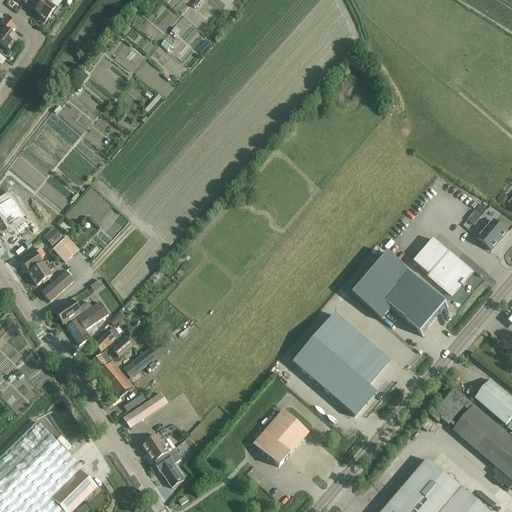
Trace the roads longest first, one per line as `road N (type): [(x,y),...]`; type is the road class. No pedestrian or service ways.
road 1 (secondary): [(315,511),(511,281)]
road 2 (unclassified): [(161,511),(0,269)]
road 3 (unknown): [(0,173),(135,0)]
road 4 (track): [(32,318),(77,288),(139,222)]
